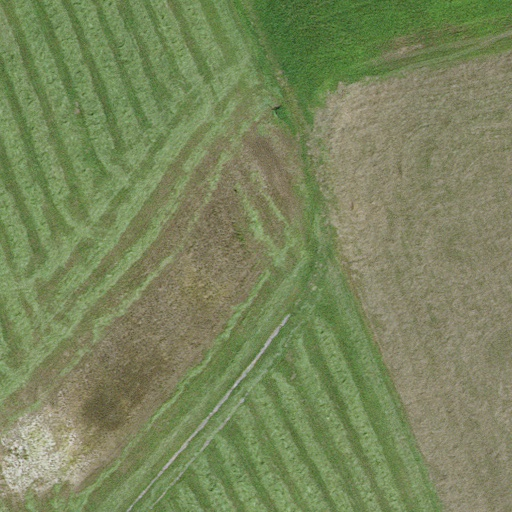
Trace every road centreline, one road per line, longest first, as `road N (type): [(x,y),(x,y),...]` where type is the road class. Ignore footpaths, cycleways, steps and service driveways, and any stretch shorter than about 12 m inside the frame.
road 1 (track): [(460,511),(246,0)]
road 2 (track): [(325,187),(309,302),(138,511)]
